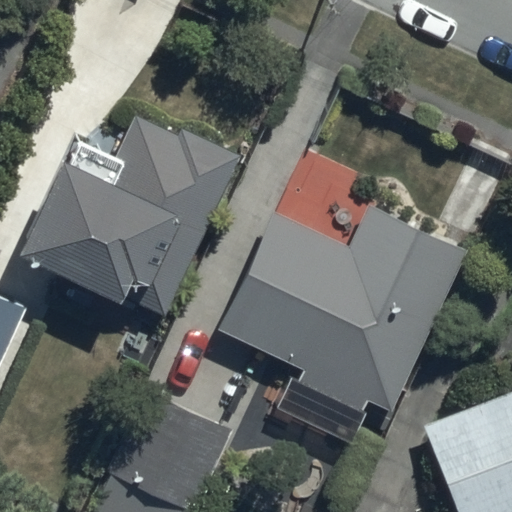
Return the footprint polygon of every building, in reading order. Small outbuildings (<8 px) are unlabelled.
[(164,301),(235,139),(177,114),(174,121),(134,99),(114,138),(77,122),(71,136),(59,130),(16,227),(115,271),(112,278),(164,301)] [(390,393),(464,235),(473,239),(505,162),(471,148),(440,223),(365,187),(360,196),(346,189),(354,173),(303,149),(279,201),(271,197),(216,312),(302,353),(296,366),(289,363),(274,395),(349,431),(366,396),(360,393),(366,381),(390,393)] [(0,349),(24,296),(0,284),(0,349)] [(231,413),(140,374),(80,511),(178,511),(185,496),(194,499),(231,413)] [(511,378),(420,412),(460,511),(491,511),(511,504),(511,378)]
